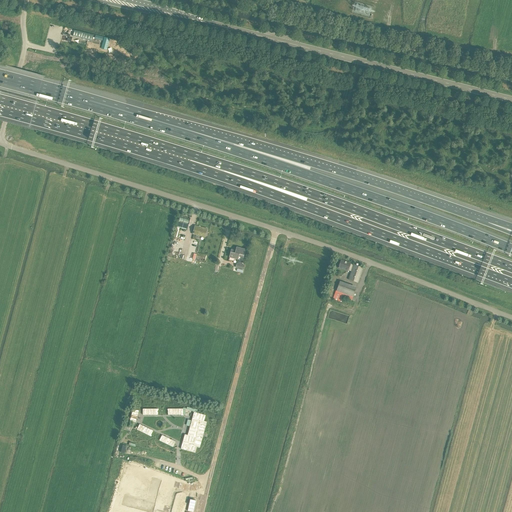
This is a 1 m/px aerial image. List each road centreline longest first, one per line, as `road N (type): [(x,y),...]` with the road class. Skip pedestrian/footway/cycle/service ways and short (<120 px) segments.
road 1 (unclassified): [(511,319),(275,229),(0,143)]
road 2 (motorway): [(511,249),(104,107)]
road 3 (primary): [(109,0),(511,100)]
road 4 (motorway): [(479,219),(104,107)]
road 5 (motorway): [(146,147),(511,283)]
road 6 (motorway): [(146,147),(253,174),(511,267)]
road 7 (track): [(369,264),(356,308),(328,308),(272,511)]
road 8 (unclassified): [(261,0),(511,69)]
road 9 (motorway): [(0,105),(146,147)]
road 10 (unclassified): [(0,141),(25,46),(27,0)]
